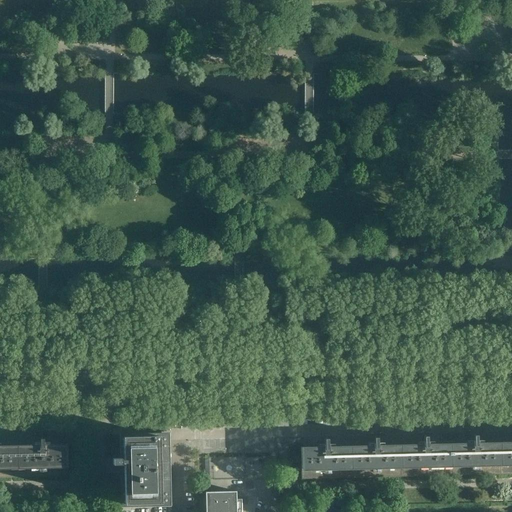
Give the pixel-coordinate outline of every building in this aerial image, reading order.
[(171,506),(169,433),(120,434),(120,458),(112,458),(112,464),(118,464),(119,473),(124,473),(124,474),(121,474),(121,508),(171,506)] [(500,474),(499,442),(477,443),(477,441),(476,441),(476,435),(472,435),(473,441),(471,441),(471,443),(450,444),(450,476),(500,474)] [(450,476),(450,444),(428,444),(428,442),(427,442),(427,437),(423,437),(423,442),(422,442),(422,444),(400,445),(401,477),(450,476)] [(401,477),(400,445),(378,445),(378,443),(377,443),(377,438),(373,438),(373,443),(372,443),(372,445),(350,446),(351,478),(401,477)] [(68,476),(67,447),(67,444),(45,445),(45,442),(44,442),(43,439),(40,439),(40,442),(39,442),(39,445),(17,445),(18,477),(68,476)] [(351,478),(350,446),(329,447),(329,444),(327,444),(327,439),(324,439),(324,444),(323,444),(323,447),(301,447),(301,479),(351,478)] [(511,474),(511,442),(499,442),(500,474),(511,474)] [(0,477),(18,477),(17,445),(0,445),(0,477)] [(241,511),(241,499),(236,499),(236,491),(205,492),(205,511),(241,511)]
